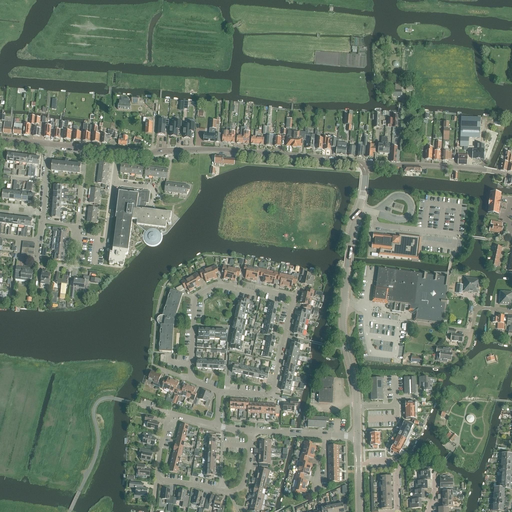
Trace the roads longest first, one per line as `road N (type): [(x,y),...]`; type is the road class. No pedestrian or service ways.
road 1 (residential): [(220,392),(273,395),(294,297),(217,285),(193,298),(190,379)]
road 2 (tertiary): [(364,168),(231,150),(118,150)]
road 3 (tertiary): [(511,174),(364,168)]
